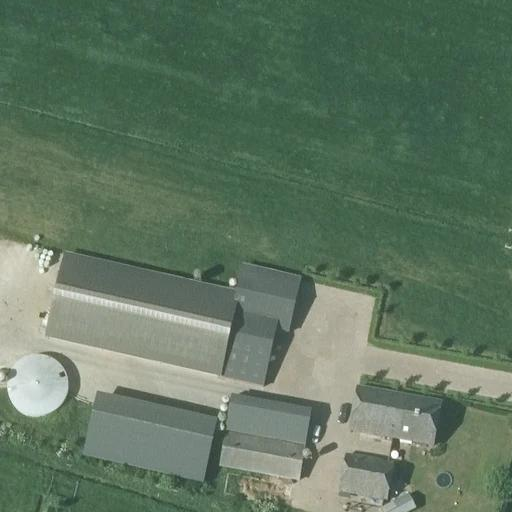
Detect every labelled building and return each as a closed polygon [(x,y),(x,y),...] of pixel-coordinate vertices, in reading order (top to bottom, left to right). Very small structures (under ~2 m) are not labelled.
[(47,235),(49,203),(26,202),(24,234),(47,235)] [(65,255),(46,337),(262,387),(276,331),(287,334),(300,280),(298,280),(244,267),(238,290),(237,295),(65,255)] [(352,367),(416,381),(427,328),(363,314),(352,367)] [(57,364),(55,362),(49,359),(45,357),(42,356),(39,356),(36,356),(34,356),(31,357),(29,357),(26,358),(23,359),(21,360),(19,362),(16,364),(12,368),(10,373),(8,377),(7,380),(6,384),(6,386),(6,389),(6,391),(7,395),(8,397),(9,400),(10,402),(13,406),(16,409),(18,411),(19,412),(21,413),(24,415),(26,416),(31,417),(36,418),(42,417),(45,417),(48,416),(51,415),(53,413),(55,412),(58,409),(60,407),(62,405),(63,403),(65,401),(66,398),(67,393),(68,390),(68,386),(67,382),(67,379),(65,374),(64,373),(62,369),(61,367),(57,364)] [(350,431),(433,446),(440,403),(358,389),(350,431)] [(97,396),(83,458),(203,486),(218,424),(97,396)] [(226,433),(219,467),(299,482),(305,447),(311,412),(231,398),(225,432),(226,433)] [(345,456),(338,494),(387,503),(393,465),(345,456)] [(408,495),(380,510),(381,511),(411,511),(416,510),(408,495)]
